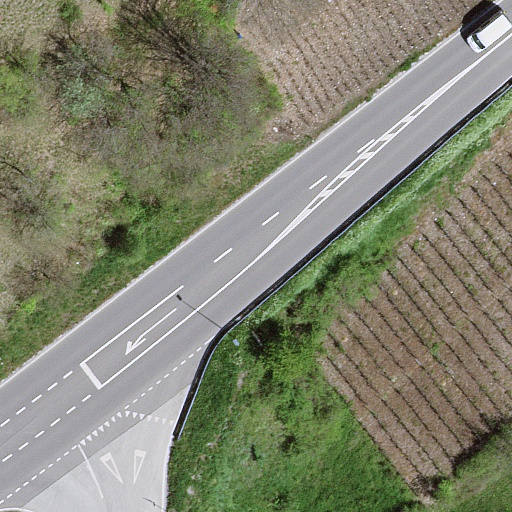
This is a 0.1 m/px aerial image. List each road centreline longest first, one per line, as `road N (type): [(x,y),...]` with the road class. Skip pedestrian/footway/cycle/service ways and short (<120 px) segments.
road 1 (tertiary): [(511,35),(53,409)]
road 2 (residential): [(53,409),(121,511)]
